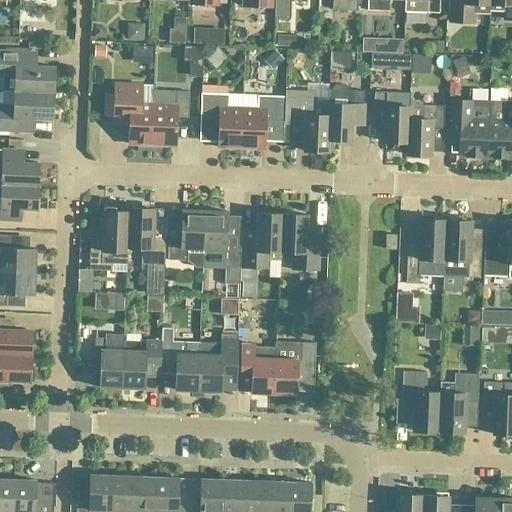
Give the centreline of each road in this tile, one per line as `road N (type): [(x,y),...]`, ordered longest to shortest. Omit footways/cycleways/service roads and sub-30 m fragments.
road 1 (residential): [(511,191),(68,176)]
road 2 (unclassified): [(353,458),(325,436),(56,426)]
road 3 (residential): [(56,426),(68,176)]
road 4 (residential): [(353,458),(511,464)]
